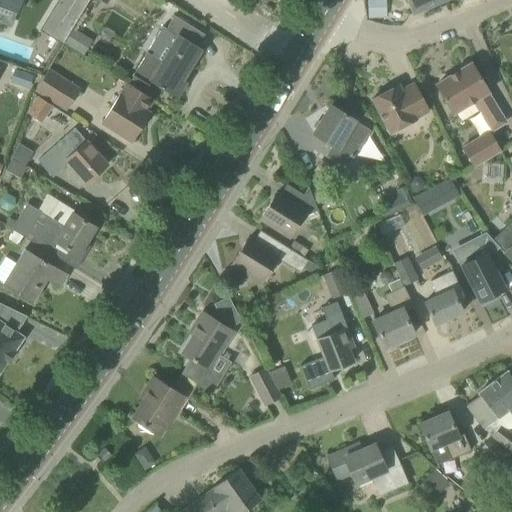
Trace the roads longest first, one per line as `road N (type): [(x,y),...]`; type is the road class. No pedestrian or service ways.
road 1 (secondary): [(0,503),(136,315),(298,60)]
road 2 (residential): [(131,511),(171,473),(511,344)]
road 3 (residential): [(319,26),(363,40),(416,36),(502,0)]
